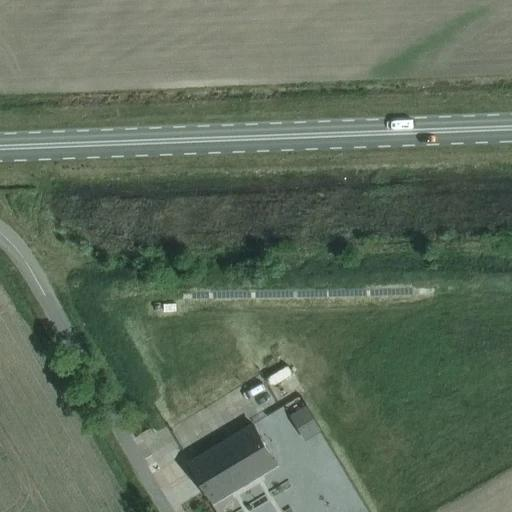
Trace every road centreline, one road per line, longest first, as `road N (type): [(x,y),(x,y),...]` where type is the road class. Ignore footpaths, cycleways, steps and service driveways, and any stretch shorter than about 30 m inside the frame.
road 1 (secondary): [(0,147),(511,128)]
road 2 (unclassified): [(166,511),(0,235)]
